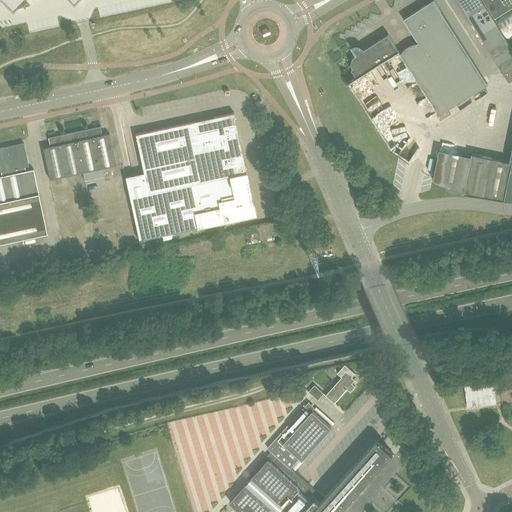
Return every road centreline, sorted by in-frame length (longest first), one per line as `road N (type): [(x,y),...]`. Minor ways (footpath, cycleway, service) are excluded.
road 1 (trunk): [(511,273),(0,392)]
road 2 (trunk): [(0,418),(511,301)]
road 3 (track): [(403,342),(298,367),(246,393),(0,463)]
road 4 (track): [(363,253),(0,336)]
road 5 (tertiary): [(482,510),(354,232)]
road 6 (tertiary): [(0,112),(167,74),(242,45)]
road 7 (tertiary): [(276,57),(354,232)]
road 8 (unclassified): [(354,232),(432,206),(511,209)]
